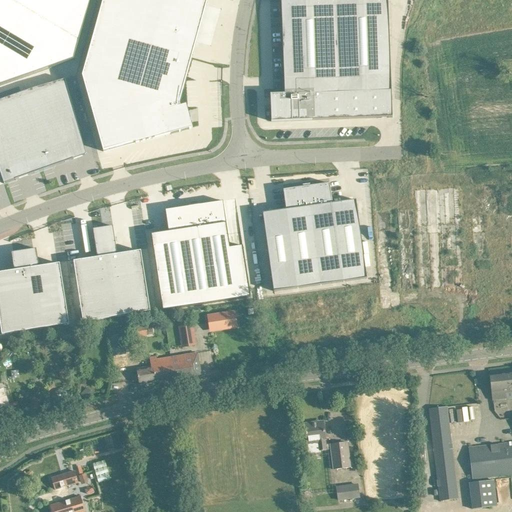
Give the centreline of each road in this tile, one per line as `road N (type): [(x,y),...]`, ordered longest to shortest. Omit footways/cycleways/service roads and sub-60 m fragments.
road 1 (tertiary): [(0,446),(197,392),(511,350)]
road 2 (residential): [(0,226),(117,186),(243,162)]
road 3 (residential): [(247,0),(236,85),(243,162)]
road 4 (residential): [(243,162),(400,152)]
